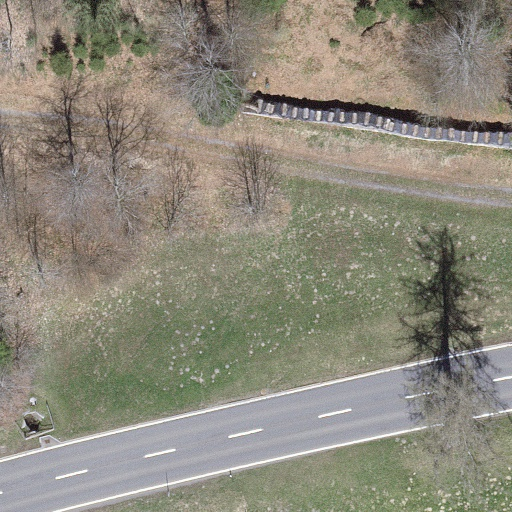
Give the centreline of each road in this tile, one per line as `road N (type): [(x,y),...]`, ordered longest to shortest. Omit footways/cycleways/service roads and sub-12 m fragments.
road 1 (tertiary): [(0,500),(121,464),(511,383)]
road 2 (track): [(511,210),(426,198),(180,140),(0,128)]
